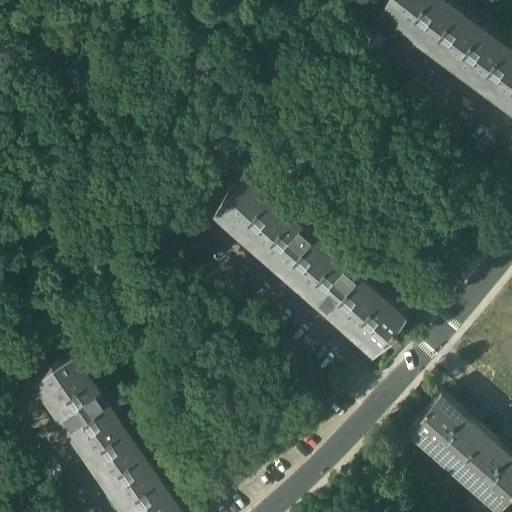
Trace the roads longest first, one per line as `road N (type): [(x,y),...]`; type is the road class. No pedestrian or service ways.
road 1 (unclassified): [(249,511),(290,482),(425,347)]
road 2 (unclassified): [(425,347),(511,242)]
